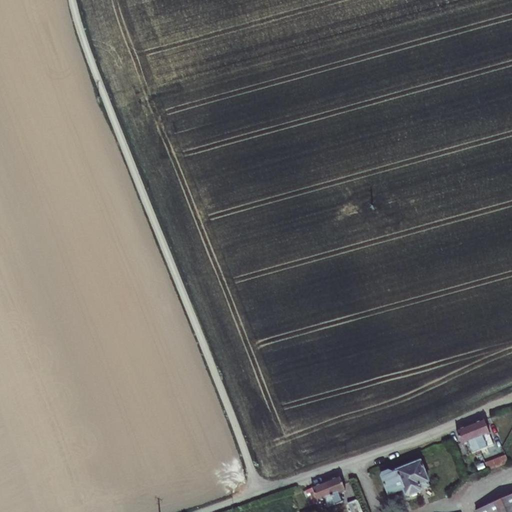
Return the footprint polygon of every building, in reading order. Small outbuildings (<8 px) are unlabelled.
[(493,444),(484,420),(456,431),(461,446),(469,443),(473,453),(480,450),(482,456),(489,453),(487,447),(493,444)] [(509,463),(505,455),(485,464),(488,471),(509,463)] [(381,473),(380,477),(388,497),(403,491),(405,496),(408,498),(422,493),(423,489),(422,486),(430,483),(421,460),(392,471),(389,470),(381,473)] [(339,477),(305,490),(310,505),(324,499),(328,511),(332,511),(340,509),(340,507),(344,506),(339,494),(345,491),(339,477)] [(511,511),(511,494),(475,511),(511,511)] [(361,511),(356,499),(347,503),(350,511),(361,511)]
